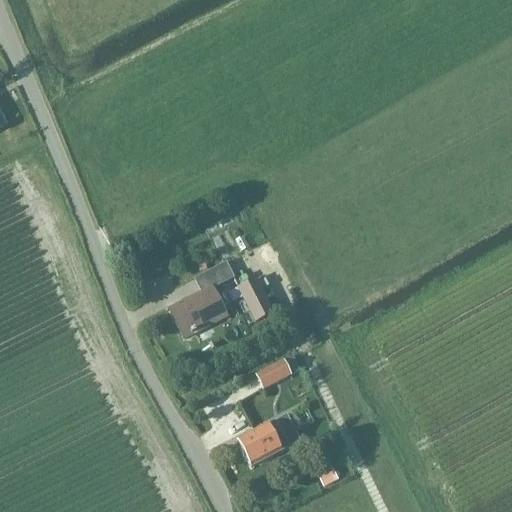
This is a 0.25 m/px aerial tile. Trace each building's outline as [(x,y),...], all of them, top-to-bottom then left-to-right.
[(201,296),(169,312),(183,340),(226,318),(212,290),(234,279),(226,263),(193,280),(201,296)] [(256,281),(238,290),(254,323),(273,314),(256,281)] [(284,363),(256,378),(263,391),(291,377),(284,363)] [(246,395),(228,395),(229,410),(246,410),(246,395)] [(285,417),(236,444),(251,470),(300,443),(285,417)]
